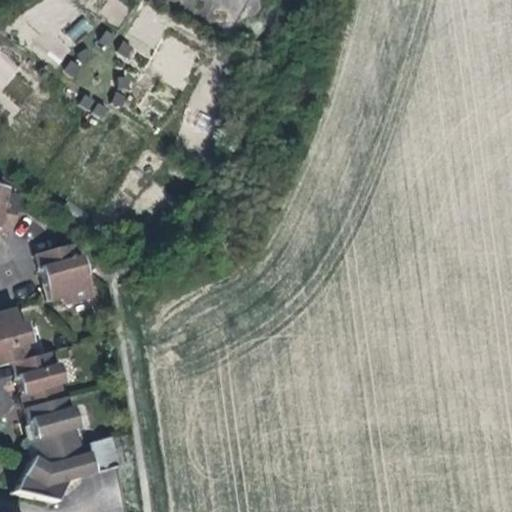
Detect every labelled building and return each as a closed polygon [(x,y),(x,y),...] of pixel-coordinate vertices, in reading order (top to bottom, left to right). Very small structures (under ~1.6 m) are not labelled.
[(120,24),(127,5),(112,0),(105,19),(120,24)] [(107,48),(112,38),(103,32),(97,42),(107,48)] [(120,43),(113,53),(122,58),(128,48),(120,43)] [(82,66),(89,59),(81,50),(74,58),(82,66)] [(61,72),(71,78),(76,68),(68,63),(61,72)] [(124,80),(111,81),(112,91),(124,90),(124,80)] [(60,99),(70,106),(77,95),(67,89),(60,99)] [(108,102),(116,108),(123,99),(114,93),(108,102)] [(84,115),(94,121),(100,111),(91,104),(84,115)] [(68,115),(77,121),(83,111),(75,106),(68,115)] [(0,241),(7,244),(19,208),(5,204),(6,200),(0,198),(0,241)] [(45,309),(57,306),(59,312),(88,304),(77,264),(65,253),(31,263),(38,285),(45,309)] [(31,459),(28,465),(23,474),(21,477),(14,489),(2,509),(12,511),(53,511),(64,494),(104,482),(116,478),(114,468),(109,448),(73,457),(68,443),(71,443),(67,421),(61,423),(56,409),(54,410),(50,393),(58,391),(52,373),(46,375),(43,362),(29,365),(25,353),(30,352),(23,330),(18,332),(13,318),(0,321),(0,373),(7,371),(12,390),(23,431),(28,449),(31,459)]
